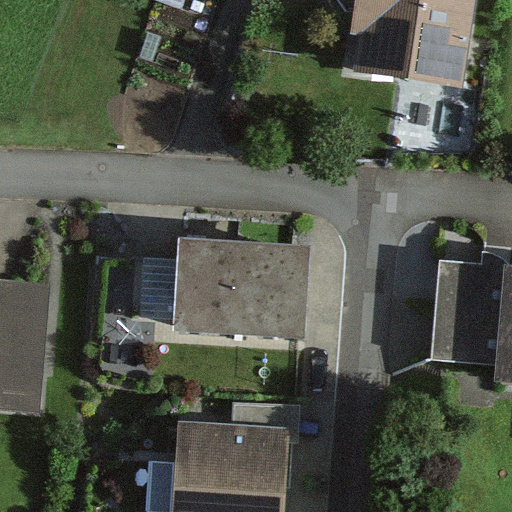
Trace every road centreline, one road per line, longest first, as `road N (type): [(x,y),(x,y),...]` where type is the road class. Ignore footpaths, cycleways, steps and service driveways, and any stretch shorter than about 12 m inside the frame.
road 1 (residential): [(360,221),(325,191),(0,172)]
road 2 (residential): [(360,511),(374,266),(360,221)]
road 3 (residential): [(360,221),(436,198),(511,201)]
